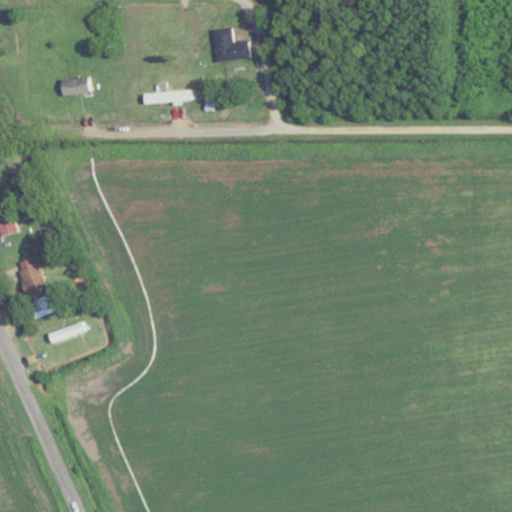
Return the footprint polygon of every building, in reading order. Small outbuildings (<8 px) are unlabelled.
[(214,37),(214,54),(237,54),(237,37),(214,37)] [(157,73),(159,94),(196,92),(195,71),(157,73)] [(64,79),(64,97),(87,97),(87,79),(64,79)] [(162,89),(162,107),(185,107),(185,89),(162,89)] [(0,212),(0,230),(13,230),(13,212),(0,212)] [(25,267),(25,285),(48,285),(48,267),(25,267)] [(30,297),(30,315),(53,315),(53,297),(30,297)] [(43,328),(43,346),(66,346),(66,328),(43,328)]
